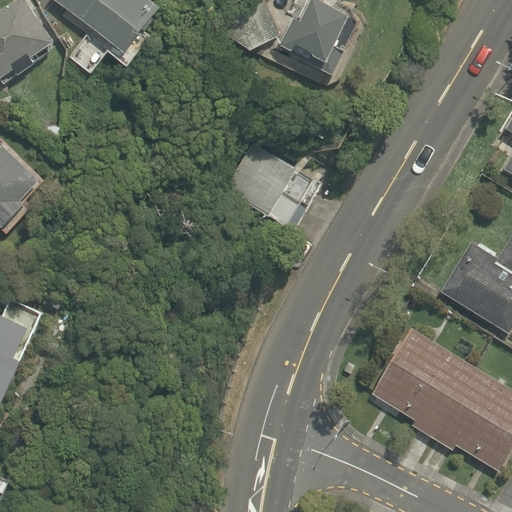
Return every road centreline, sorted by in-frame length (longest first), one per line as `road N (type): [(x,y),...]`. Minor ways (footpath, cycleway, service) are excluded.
road 1 (secondary): [(277,435),(313,327),(364,231),(510,0)]
road 2 (residential): [(277,435),(439,511)]
